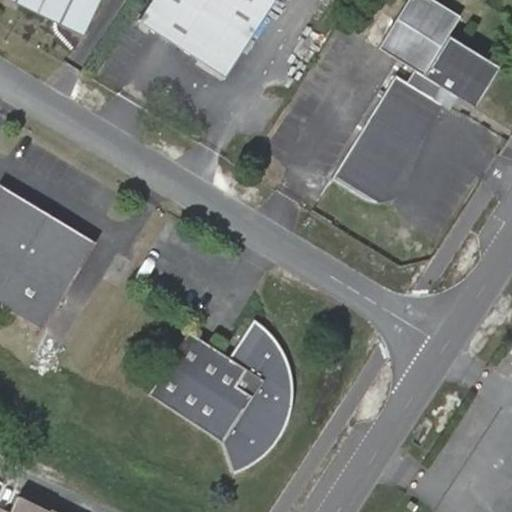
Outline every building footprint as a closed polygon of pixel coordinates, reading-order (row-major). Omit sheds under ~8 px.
[(9,0),(83,35),(99,0),(9,0)] [(152,0),(138,22),(222,77),(272,0),(152,0)] [(422,155),(440,107),(437,105),(444,93),(476,113),(500,74),(450,41),(462,22),(428,0),(412,0),(380,53),(426,82),(419,94),(396,81),(334,182),(376,207),(386,206),(396,200),(403,193),(408,186),(422,155)] [(309,78),(330,89),(341,67),(321,56),(309,78)] [(0,184),(0,306),(44,332),(97,242),(0,184)] [(293,401),(293,389),(292,377),(289,365),(285,354),(279,344),(272,335),(264,327),(254,319),(231,359),(191,335),(154,397),(227,441),(237,471),(248,466),(258,460),(267,452),(275,444),(282,434),(287,423),(291,412),(293,401)] [(0,511),(47,511),(48,511),(16,495),(9,510),(0,505),(0,511)]
